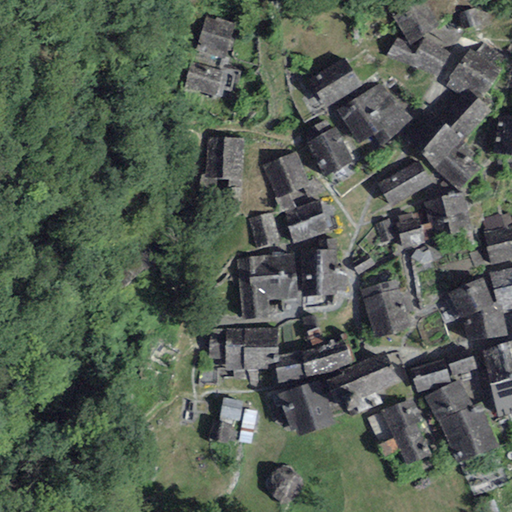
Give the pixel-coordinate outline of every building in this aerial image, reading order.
[(415,0),(395,12),(411,39),(439,23),(425,0),(415,0)] [(207,13),(195,54),(222,63),(234,22),(207,13)] [(388,51),(433,71),(445,42),(425,33),(419,46),(394,35),(388,51)] [(471,46),(448,80),(464,91),(468,85),(480,95),(507,54),(484,39),(477,50),(471,46)] [(345,53),(312,74),(329,101),(362,79),(345,53)] [(185,84),(215,94),(222,72),(192,62),(185,84)] [(378,79),(338,105),(362,141),(377,132),(382,139),(412,113),(378,79)] [(441,112),(461,133),(490,105),(480,95),(468,85),(464,91),(441,112)] [(434,110),(411,136),(438,159),(455,139),(461,133),(434,110)] [(511,115),(498,114),(496,149),(511,150),(511,115)] [(307,130),(329,173),(355,159),(332,116),(307,130)] [(244,133),(206,133),(207,174),(245,173),(244,133)] [(435,163),(463,187),(483,163),(455,139),(438,159),(435,163)] [(294,145),(265,159),(280,190),(309,177),(294,145)] [(381,179),(392,200),(432,178),(421,157),(381,179)] [(426,197),(436,231),(472,221),(463,187),(426,197)] [(287,209),(298,239),(330,227),(319,198),(287,209)] [(400,217),(406,241),(427,236),(421,212),(400,217)] [(511,219),(486,225),(494,260),(511,256),(511,219)] [(303,247),(307,292),(341,289),(337,244),(303,247)] [(240,255),(247,310),(274,307),(272,295),(299,291),(294,248),(240,255)] [(511,264),(492,269),(499,300),(505,299),(506,306),(511,302),(511,264)] [(454,285),(464,313),(499,300),(488,272),(454,285)] [(362,287),(379,332),(412,320),(396,275),(362,287)] [(499,300),(464,313),(471,337),(511,325),(506,306),(505,299),(499,300)] [(280,319),(214,324),(217,361),(278,356),(282,350),(280,319)] [(351,335),(307,348),(313,372),(358,356),(351,335)] [(495,378),(511,373),(511,339),(487,346),(495,378)] [(473,345),(449,354),(455,372),(480,363),(473,345)] [(278,356),(280,374),(313,372),(307,348),(282,350),(278,356)] [(392,348),(323,378),(333,407),(404,376),(392,348)] [(449,354),(415,365),(422,386),(456,375),(455,372),(449,354)] [(511,373),(495,378),(504,410),(511,407),(511,373)] [(465,374),(427,392),(440,418),(477,400),(465,374)] [(323,378),(282,391),(293,425),(334,412),(333,407),(323,378)] [(229,392),(224,419),(245,423),(251,397),(229,392)] [(417,393),(372,414),(388,448),(401,442),(409,460),(434,449),(420,419),(427,415),(417,393)] [(477,400),(440,418),(460,460),(504,440),(484,397),(477,400)]
